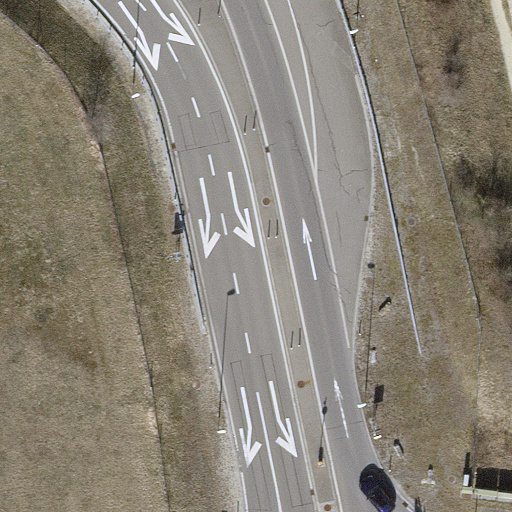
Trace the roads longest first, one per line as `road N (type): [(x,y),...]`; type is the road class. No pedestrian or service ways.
road 1 (motorway): [(364,503),(289,139),(246,0)]
road 2 (motorway): [(139,0),(175,52),(199,115),(272,448)]
